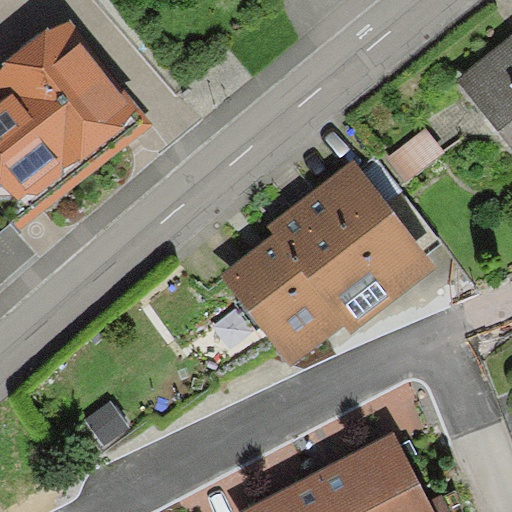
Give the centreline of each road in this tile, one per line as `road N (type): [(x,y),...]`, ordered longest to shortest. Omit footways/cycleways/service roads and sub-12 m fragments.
road 1 (residential): [(0,368),(273,121),(428,0)]
road 2 (residential): [(452,338),(269,419),(99,511)]
road 3 (residential): [(511,489),(452,338)]
